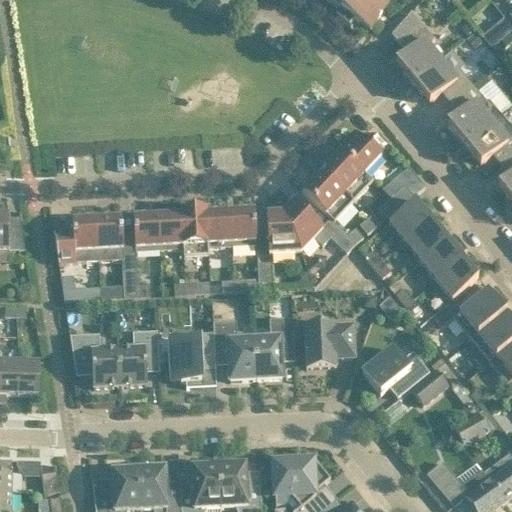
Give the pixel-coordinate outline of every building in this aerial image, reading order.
[(322,0),(323,0),(341,12),(348,0),(322,0)] [(348,0),(341,12),(336,19),(349,30),(355,22),(371,32),(390,3),(385,0),(348,0)] [(503,21),(481,39),(491,51),(511,34),(511,0),(493,0),(489,4),(503,21)] [(427,49),(434,44),(411,16),(392,38),(408,57),(396,67),(413,87),(440,64),(427,49)] [(468,26),(461,32),(467,39),(473,33),(468,26)] [(474,52),(483,44),(475,35),(467,43),(474,52)] [(511,41),(509,37),(501,44),(506,50),(511,45),(511,41)] [(460,73),(452,79),(440,64),(413,87),(429,107),(441,97),(450,108),(473,89),(464,80),(465,79),(460,73)] [(511,72),(511,71),(498,78),(510,99),(511,98),(511,72)] [(484,80),(473,89),(478,96),(490,86),(484,80)] [(478,96),(473,89),(450,108),(459,119),(447,129),(464,149),(480,135),(491,126),(491,125),(500,118),(490,104),(486,104),(481,98),(480,98),(478,96)] [(511,135),(511,131),(500,118),(491,126),(480,135),(464,149),(480,169),(492,159),(501,170),(511,160),(511,135)] [(355,135),(338,153),(364,177),(364,176),(381,159),(355,135)] [(364,176),(364,177),(338,153),(331,160),(333,163),(302,196),(330,223),(334,227),(359,199),(373,185),(364,176)] [(511,160),(501,170),(510,180),(498,190),(511,206),(511,160)] [(392,218),(414,200),(405,190),(383,208),(392,218)] [(330,223),(321,231),(294,205),(282,217),(301,256),(314,242),(322,250),(330,242),(346,258),(356,248),(348,239),(334,227),(330,223)] [(389,227),(405,247),(431,225),(429,222),(428,223),(415,206),(389,227)] [(385,224),(392,218),(383,208),(376,214),(385,224)] [(214,217),(206,217),(206,213),(194,214),(196,260),(209,260),(208,252),(216,252),(214,217)] [(183,261),(196,260),(194,214),(181,215),(181,219),(174,219),(176,254),(183,254),(183,261)] [(236,251),(256,250),(254,215),(234,216),(236,251)] [(216,252),(236,251),(234,216),(214,217),(216,252)] [(269,258),(301,256),(282,217),(266,218),(269,258)] [(367,239),(381,227),(373,218),(359,230),(367,239)] [(0,261),(9,261),(9,255),(25,255),(20,222),(8,223),(8,219),(0,219),(0,261)] [(155,255),(176,254),(174,219),(153,220),(155,255)] [(135,256),(155,255),(153,220),(133,221),(134,244),(135,256)] [(121,222),(97,223),(99,266),(121,264),(122,275),(136,274),(135,256),(134,244),(122,244),(121,222)] [(78,267),(99,266),(97,223),(72,224),(72,235),(53,236),(58,268),(78,267)] [(431,225),(405,247),(420,266),(447,244),(431,225)] [(356,248),(363,242),(356,233),(348,239),(356,248)] [(462,263),(447,244),(420,266),(436,285),(462,263)] [(370,268),(373,272),(381,266),(373,255),(364,261),(370,268)] [(452,304),(478,283),(462,263),(436,285),(452,304)] [(390,276),(381,266),(373,272),(382,283),(390,276)] [(258,296),(273,295),(272,267),(257,268),(258,296)] [(137,291),(136,275),(122,275),(124,303),(137,302),(137,291)] [(307,276),(294,276),(295,289),(308,288),(307,276)] [(73,281),(61,281),(62,293),(64,306),(88,305),(100,304),(100,292),(88,293),(75,294),(73,281)] [(222,298),(246,297),(245,285),(221,286),(222,298)] [(198,299),(198,287),(174,289),(174,301),(198,299)] [(198,287),(198,299),(210,299),(210,287),(198,287)] [(459,331),(471,346),(505,316),(482,288),(436,325),(441,332),(452,323),(459,331)] [(137,302),(150,302),(149,290),(137,291),(137,302)] [(416,308),(403,293),(395,299),(408,315),(416,308)] [(364,299),(363,307),(366,312),(374,313),(376,301),(364,299)] [(389,302),(380,309),(386,317),(395,309),(389,302)] [(416,308),(408,315),(420,330),(427,324),(420,316),(421,315),(416,308)] [(15,321),(16,311),(5,311),(5,321),(15,321)] [(16,311),(15,321),(26,322),(26,311),(16,311)] [(483,361),(489,367),(511,348),(511,322),(506,316),(505,316),(471,346),(483,361)] [(254,345),(256,385),(282,383),(280,361),(294,361),(292,323),(269,324),(270,344),(254,345)] [(230,386),(256,385),(254,345),(237,346),(236,326),(212,327),(213,338),(214,365),(228,364),(230,386)] [(334,327),(304,329),(306,373),(336,371),(336,360),(341,360),(342,362),(355,361),(353,329),(334,330),(334,327)] [(133,353),(118,353),(120,391),(146,390),(146,377),(159,376),(157,336),(132,337),(133,353)] [(215,370),(214,365),(213,338),(188,339),(189,347),(170,348),(172,387),(186,386),(187,392),(203,391),(202,384),(201,384),(200,375),(215,374),(215,370)] [(99,339),(70,341),(76,381),(92,380),(93,393),(120,391),(118,353),(100,354),(99,339)] [(511,348),(489,367),(507,390),(511,386),(511,348)] [(402,365),(392,353),(362,377),(380,399),(389,392),(397,403),(429,377),(412,356),(402,365)] [(19,399),(20,363),(0,362),(0,405),(6,406),(6,399),(19,399)] [(38,407),(39,364),(20,363),(19,399),(30,399),(30,407),(38,407)] [(444,367),(438,372),(451,389),(451,393),(462,407),(470,400),(461,389),(444,367)] [(423,411),(448,391),(435,375),(410,395),(423,411)] [(471,400),(470,400),(477,409),(484,404),(477,395),(475,397),(471,400)] [(490,409),(490,414),(493,417),(497,418),(501,415),(501,410),(498,407),(494,406),(490,409)] [(473,421),(453,432),(454,434),(464,451),(489,437),(496,433),(482,415),(478,417),(473,420),(473,421)] [(511,461),(510,459),(482,478),(505,507),(511,502),(511,461)] [(0,497),(11,497),(12,477),(12,465),(0,464),(0,497)] [(234,465),(218,466),(221,511),(236,511),(235,511),(260,511),(259,481),(246,481),(245,469),(236,469),(234,465)] [(288,508),(290,511),(327,511),(331,509),(337,505),(324,488),(330,483),(316,465),(273,467),(276,509),(288,508)] [(192,486),(179,487),(180,511),(215,511),(221,511),(218,466),(202,467),(201,471),(192,472),(192,486)] [(498,511),(505,507),(482,478),(480,476),(462,489),(442,466),(426,479),(454,511),(465,501),(472,511),(498,511)] [(180,511),(179,487),(165,487),(164,473),(138,474),(140,511),(180,511)] [(92,491),(95,511),(140,511),(138,474),(113,475),(113,490),(92,491)] [(48,498),(59,497),(57,476),(41,478),(43,498),(48,498)] [(0,511),(10,511),(11,497),(0,497),(0,511)] [(50,511),(61,511),(60,502),(50,503),(50,511)]
